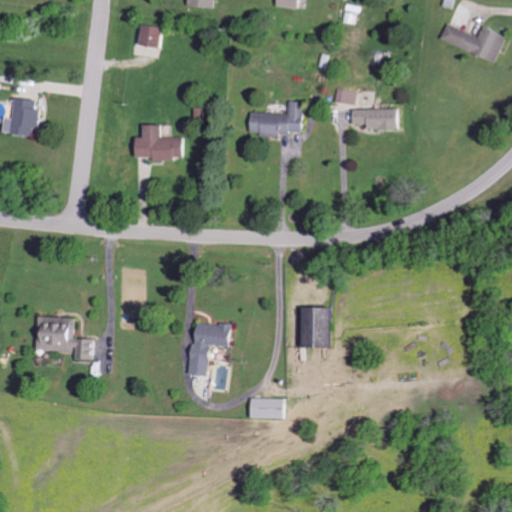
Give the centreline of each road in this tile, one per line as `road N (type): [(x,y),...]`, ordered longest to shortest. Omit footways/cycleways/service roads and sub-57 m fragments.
road 1 (residential): [(511,160),(440,211),(348,236),(148,233),(0,215)]
road 2 (residential): [(76,227),(104,0)]
